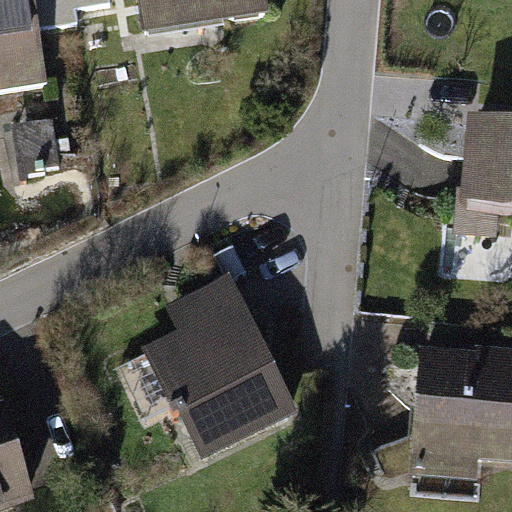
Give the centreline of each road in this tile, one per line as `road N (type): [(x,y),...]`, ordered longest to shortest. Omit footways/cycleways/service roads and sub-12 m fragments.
road 1 (residential): [(338,167),(0,304)]
road 2 (residential): [(338,167),(338,381)]
road 3 (residential): [(356,0),(338,167)]
